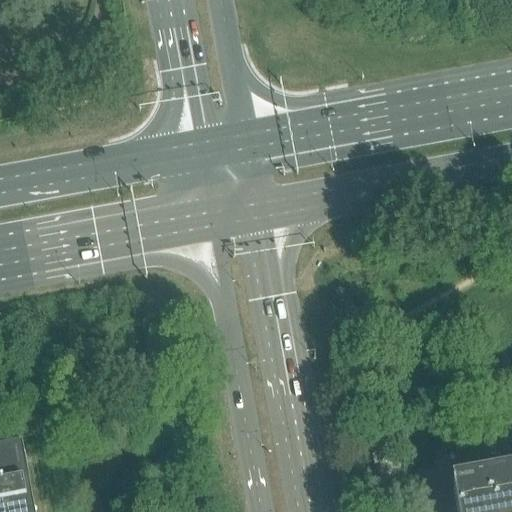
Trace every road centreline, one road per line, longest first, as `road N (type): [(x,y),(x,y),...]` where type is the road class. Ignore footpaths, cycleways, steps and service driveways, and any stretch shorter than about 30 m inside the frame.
road 1 (secondary): [(309,511),(259,209)]
road 2 (secondary): [(212,217),(262,511)]
road 3 (trunk): [(511,89),(246,135)]
road 4 (trunk): [(259,209),(511,162)]
road 5 (trunk): [(0,255),(212,217)]
road 6 (trunk): [(199,145),(0,185)]
road 7 (tertiary): [(173,0),(199,145)]
road 8 (tertiary): [(246,135),(219,0)]
